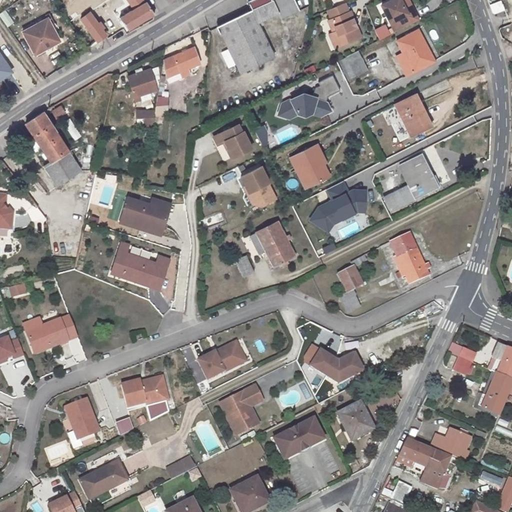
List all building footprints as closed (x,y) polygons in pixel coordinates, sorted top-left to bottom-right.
[(141,0),(144,4),(121,18),(128,29),(156,14),(146,0),(141,0)] [(257,21),(276,12),(280,19),(298,10),(293,0),(251,0),(249,1),(253,10),(218,27),(240,72),(273,56),(257,21)] [(402,0),(389,0),(383,3),(397,30),(420,18),(415,8),(409,11),(402,0)] [(410,0),(402,0),(409,11),(415,8),(410,0)] [(25,5),(30,14),(36,10),(31,2),(25,5)] [(335,49),(359,38),(349,13),(347,14),(343,5),(327,12),(331,21),(336,33),(333,34),(329,36),(335,49)] [(79,15),(83,21),(92,15),(88,9),(79,15)] [(108,39),(103,30),(105,29),(101,23),(99,25),(92,15),(83,21),(99,43),(97,44),(108,39)] [(23,31),(35,53),(58,40),(47,18),(23,31)] [(377,40),(388,34),(383,24),(372,29),(377,40)] [(417,29),(397,40),(403,52),(396,56),(406,76),(431,63),(423,46),(426,45),(417,29)] [(101,49),(111,43),(108,39),(97,44),(101,49)] [(200,62),(193,47),(164,60),(166,73),(178,68),(182,76),(189,72),(187,67),(200,62)] [(224,49),(218,52),(226,68),(231,65),(224,49)] [(0,75),(2,78),(11,71),(0,55),(0,75)] [(361,56),(344,64),(350,78),(367,69),(361,56)] [(139,94),(156,89),(153,80),(160,78),(157,67),(127,76),(135,100),(140,99),(139,94)] [(310,90),(274,106),(282,125),(328,105),(324,97),(338,91),(332,77),(309,87),(310,90)] [(395,105),(411,136),(431,126),(415,95),(395,105)] [(160,125),(161,114),(166,115),(167,98),(157,97),(153,124),(160,125)] [(61,106),(52,111),(56,118),(65,113),(61,106)] [(137,118),(144,118),(144,128),(151,128),(152,111),(137,111),(137,118)] [(44,166),(54,181),(56,186),(80,170),(43,112),(26,124),(51,161),(44,166)] [(62,122),(73,141),(80,137),(69,119),(62,122)] [(243,132),(239,124),(214,136),(218,145),(224,142),(225,141),(229,148),(228,150),(232,158),(252,148),(244,131),(243,132)] [(256,146),(265,145),(264,127),(254,128),(256,146)] [(326,163),(316,144),(290,157),(305,189),(323,180),(317,167),(323,164),(326,163)] [(437,185),(449,181),(434,144),(423,149),(437,185)] [(420,155),(399,165),(409,185),(384,198),(390,210),(437,186),(420,155)] [(323,164),(317,167),(323,180),(329,177),(323,164)] [(269,182),(261,166),(241,176),(249,191),(248,194),(252,203),(258,201),(266,204),(276,198),(268,183),(269,182)] [(91,200),(109,205),(114,184),(103,181),(100,190),(94,188),(91,200)] [(316,205),(307,220),(328,233),(332,225),(354,212),(364,213),(365,189),(351,187),(347,190),(342,181),(325,191),(328,199),(316,205)] [(148,201),(124,194),(114,229),(135,235),(137,229),(160,236),(171,199),(150,193),(148,201)] [(0,227),(11,229),(12,213),(9,209),(8,210),(3,203),(6,200),(6,196),(0,195),(0,227)] [(104,216),(106,208),(93,205),(92,213),(104,216)] [(294,255),(277,222),(250,235),(260,254),(267,250),(274,265),(294,255)] [(408,284),(428,275),(426,270),(430,268),(428,264),(424,265),(409,234),(390,242),(396,256),(393,257),(402,277),(405,275),(408,284)] [(4,247),(13,248),(14,239),(5,239),(4,247)] [(169,259),(118,242),(107,276),(158,293),(169,259)] [(236,259),(243,276),(253,272),(246,255),(236,259)] [(352,266),(337,273),(346,292),(351,290),(362,285),(352,266)] [(10,299),(26,294),(23,284),(7,289),(10,299)] [(339,296),(342,303),(347,312),(360,307),(351,290),(346,292),(339,296)] [(59,320),(25,333),(32,351),(49,344),(50,348),(68,341),(59,320)] [(0,360),(5,358),(12,355),(13,358),(23,355),(17,341),(8,344),(6,338),(0,340),(0,360)] [(237,341),(216,351),(217,353),(235,344),(244,362),(247,361),(237,341)] [(447,352),(459,357),(471,362),(475,353),(452,343),(447,352)] [(49,344),(32,351),(34,354),(50,348),(49,344)] [(216,350),(199,359),(208,379),(225,370),(225,372),(244,362),(235,344),(217,353),(216,351),(216,350)] [(487,369),(493,372),(511,380),(511,349),(498,344),(487,369)] [(319,351),(310,367),(337,383),(362,370),(352,352),(347,354),(346,352),(332,359),(319,351)] [(459,357),(454,369),(466,374),(471,362),(459,357)] [(466,374),(473,377),(478,365),(471,362),(466,374)] [(483,395),(479,405),(499,414),(511,381),(511,380),(493,372),(484,395),(483,395)] [(164,388),(166,401),(169,400),(164,376),(158,377),(160,389),(164,388)] [(141,378),(122,382),(128,406),(146,401),(147,405),(166,401),(164,388),(160,389),(158,377),(148,379),(149,382),(142,383),(142,381),(141,378)] [(201,395),(209,392),(205,383),(197,386),(201,395)] [(255,386),(220,403),(236,435),(254,426),(250,419),(247,418),(245,415),(248,408),(250,407),(262,401),(255,386)] [(499,414),(479,405),(483,395),(479,393),(474,407),(497,417),(499,414)] [(86,399),(68,406),(77,430),(74,431),(78,440),(99,431),(86,399)] [(372,430),(364,414),(365,413),(359,402),(337,414),(351,440),(372,430)] [(68,406),(65,407),(74,431),(77,430),(68,406)] [(254,426),(258,424),(250,407),(248,408),(245,415),(247,418),(250,419),(254,426)] [(313,419),(273,439),(283,460),(301,451),(300,448),(304,446),(306,448),(324,439),(313,419)] [(430,447),(463,461),(467,453),(462,451),(467,437),(465,436),(466,433),(459,430),(458,433),(449,429),(445,439),(435,435),(430,447)] [(398,455),(414,463),(418,464),(426,468),(420,481),(436,489),(450,457),(405,439),(398,455)] [(169,481),(193,467),(187,456),(163,469),(169,481)] [(118,461),(81,480),(90,498),(127,480),(118,461)] [(268,499),(257,477),(230,491),(240,511),(245,511),(258,505),(258,504),(268,499)] [(384,483),(379,494),(390,500),(394,493),(391,492),(393,488),(384,483)] [(140,509),(153,502),(148,491),(135,498),(140,509)] [(44,511),(71,511),(80,508),(72,492),(42,506),(44,511)] [(192,499),(165,511),(195,511),(194,510),(197,508),(192,499)] [(384,511),(405,511),(406,511),(389,502),(384,511)] [(469,511),(499,511),(472,503),(469,511)]
